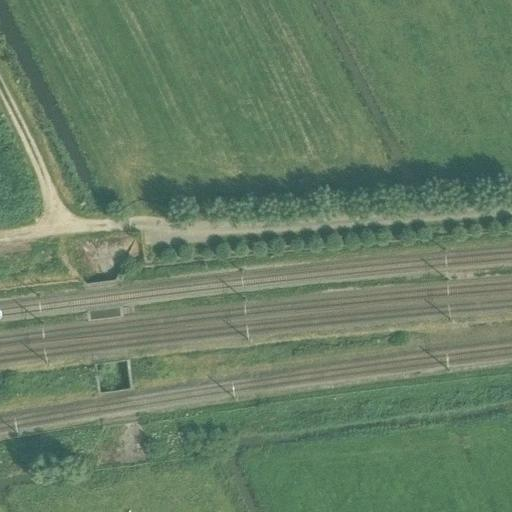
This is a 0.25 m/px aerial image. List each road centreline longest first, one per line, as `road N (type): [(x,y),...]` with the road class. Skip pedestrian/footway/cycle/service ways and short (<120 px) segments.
road 1 (unclassified): [(134,225),(212,231),(511,211)]
road 2 (track): [(60,231),(0,85)]
road 3 (track): [(0,239),(134,225)]
